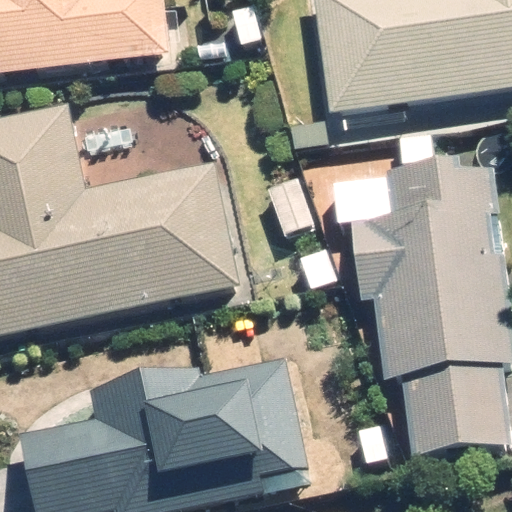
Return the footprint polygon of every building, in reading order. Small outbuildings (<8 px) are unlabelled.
[(0,0),(0,79),(185,61),(178,0),(0,0)] [(511,0),(325,0),(344,119),(511,93),(511,0)] [(0,343),(252,292),(227,172),(98,199),(80,114),(0,130),(0,343)] [(511,260),(510,261),(503,170),(401,179),(405,227),(370,230),(376,303),(396,301),(403,389),(423,387),(429,457),(511,449),(511,260)] [(310,178),(273,190),(292,248),(329,236),(310,178)] [(227,511),(330,490),(303,366),(209,386),(206,375),(106,396),(113,426),(38,442),(53,511),(227,511)]
